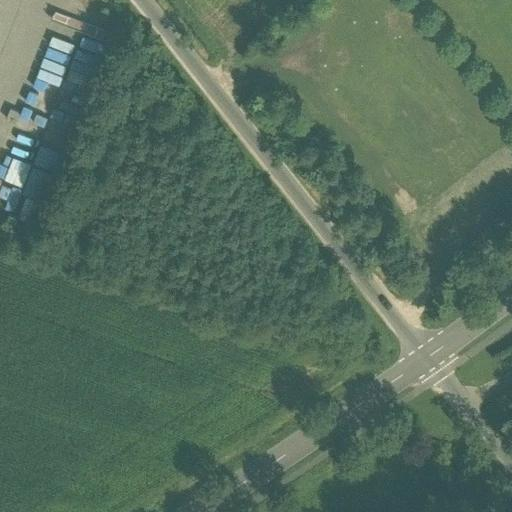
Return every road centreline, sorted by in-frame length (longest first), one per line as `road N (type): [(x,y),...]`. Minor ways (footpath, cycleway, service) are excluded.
road 1 (unclassified): [(426,360),(138,0)]
road 2 (tertiary): [(426,360),(195,511)]
road 3 (unclassified): [(511,464),(426,360)]
